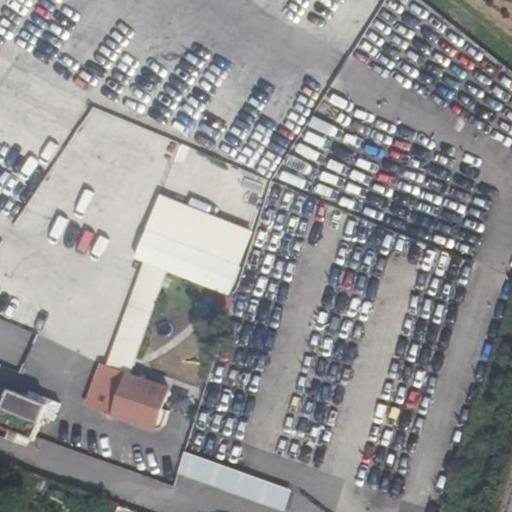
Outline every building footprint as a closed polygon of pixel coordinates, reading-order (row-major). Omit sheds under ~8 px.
[(253,176),(242,206),(258,212),(269,182),(253,176)] [(142,262),(128,302),(155,312),(169,273),(230,297),(242,266),(146,229),(134,259),(142,262)] [(240,230),(230,261),(242,266),(252,233),(240,230)] [(234,299),(213,291),(206,309),(227,317),(234,299)] [(128,302),(105,366),(130,375),(132,375),(155,312),(128,302)] [(20,375),(37,383),(44,368),(75,383),(87,360),(38,337),(20,375)] [(84,404),(114,415),(130,375),(105,366),(100,364),(84,404)] [(130,375),(114,415),(155,431),(157,427),(163,429),(170,414),(163,411),(171,390),(132,375),(130,375)] [(0,417),(0,426),(34,441),(51,409),(10,393),(0,417)] [(184,452),(176,474),(281,511),(285,511),(292,490),(184,452)]
